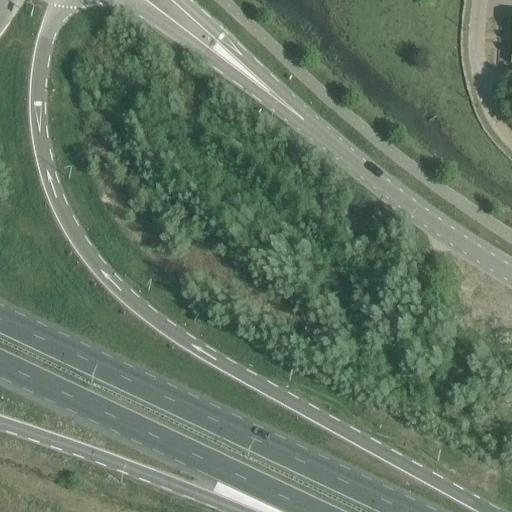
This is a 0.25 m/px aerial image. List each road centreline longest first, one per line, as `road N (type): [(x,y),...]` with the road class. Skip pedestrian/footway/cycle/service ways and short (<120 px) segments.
road 1 (trunk): [(487,511),(170,331),(97,269),(42,164),(41,53),(64,0)]
road 2 (trunk): [(403,511),(0,325)]
road 3 (trunk): [(0,366),(309,511)]
road 4 (tertiary): [(511,272),(403,202),(258,84)]
road 5 (trunk): [(0,422),(235,511)]
road 6 (tertiary): [(128,0),(258,84)]
road 7 (unknown): [(478,0),(476,66),(511,144)]
